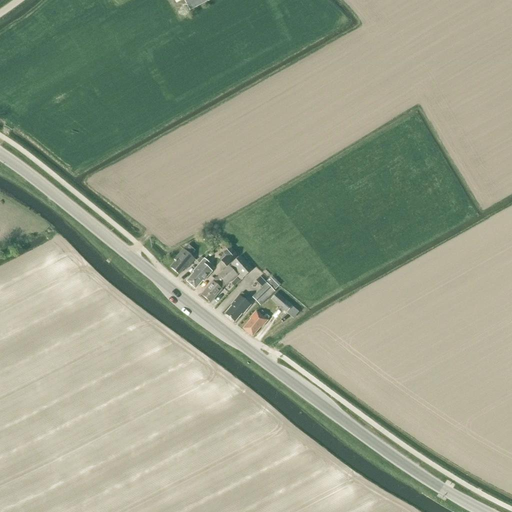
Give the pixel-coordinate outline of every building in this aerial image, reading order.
[(184,0),(190,10),(208,0),(184,0)] [(183,250),(174,260),(175,261),(170,268),(178,275),(184,269),(186,270),(194,260),(190,256),(194,251),(188,246),(184,251),(183,250)] [(237,258),(229,249),(222,254),(225,257),(220,262),(225,268),(237,258)] [(237,276),(238,275),(242,279),(252,271),(240,257),(230,266),(226,269),(212,283),(201,295),(210,303),(222,291),(219,289),(224,284),(225,285),(233,277),(235,275),(237,276)] [(192,273),(193,273),(186,282),(195,289),(202,281),(204,282),(212,272),(207,268),(210,264),(204,259),(192,273)] [(275,290),(278,287),(270,278),(266,282),(275,290)] [(274,293),(266,285),(252,299),(260,307),(274,293)] [(225,315),(234,322),(241,314),(242,315),(250,306),(245,301),(247,299),(241,294),(239,296),(231,305),(232,306),(225,315)] [(270,301),(286,314),(292,307),(276,294),(270,301)] [(243,329),(252,337),(260,328),(261,329),(267,321),(256,312),(249,319),(250,320),(243,329)]
